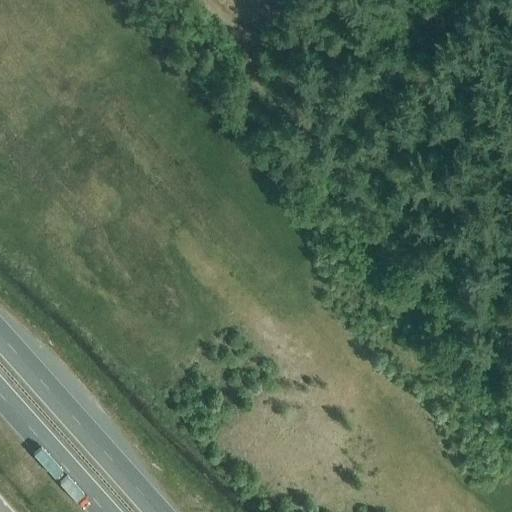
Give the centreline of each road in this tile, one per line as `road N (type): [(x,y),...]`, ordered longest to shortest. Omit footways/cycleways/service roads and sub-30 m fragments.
road 1 (track): [(216,0),(279,37),(323,47),(370,46),(476,0)]
road 2 (trunk): [(157,511),(0,336)]
road 3 (trunk): [(0,396),(102,511)]
